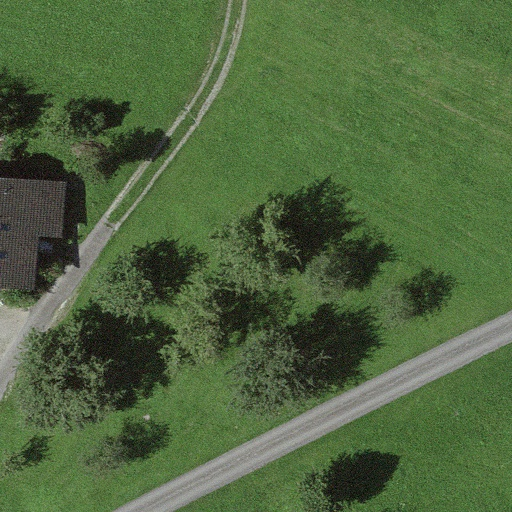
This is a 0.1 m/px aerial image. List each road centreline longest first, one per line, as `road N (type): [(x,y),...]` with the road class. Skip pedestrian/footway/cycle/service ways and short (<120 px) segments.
road 1 (track): [(0,419),(215,95),(255,0)]
road 2 (unclassified): [(160,511),(511,334)]
